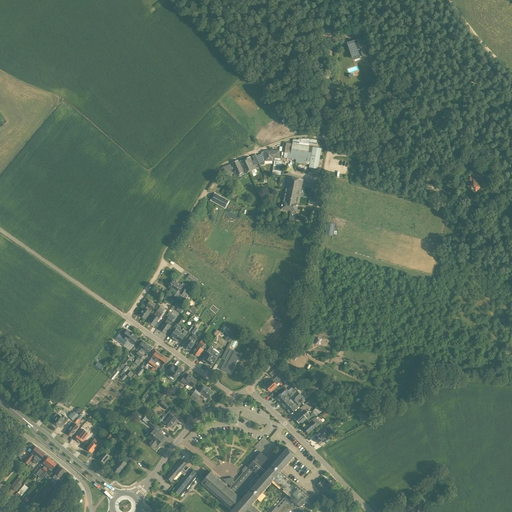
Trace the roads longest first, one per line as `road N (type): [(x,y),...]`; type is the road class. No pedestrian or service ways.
road 1 (unclassified): [(127,317),(220,166),(281,140),(325,138)]
road 2 (unclassified): [(328,156),(369,159),(421,177),(511,254)]
road 3 (unclassified): [(286,347),(328,156)]
road 4 (residential): [(371,511),(249,389)]
road 5 (unclassified): [(127,317),(0,231)]
road 6 (residential): [(133,495),(192,423),(232,395)]
road 7 (unclassified): [(93,511),(80,479),(0,417)]
road 8 (residential): [(232,395),(127,317)]
